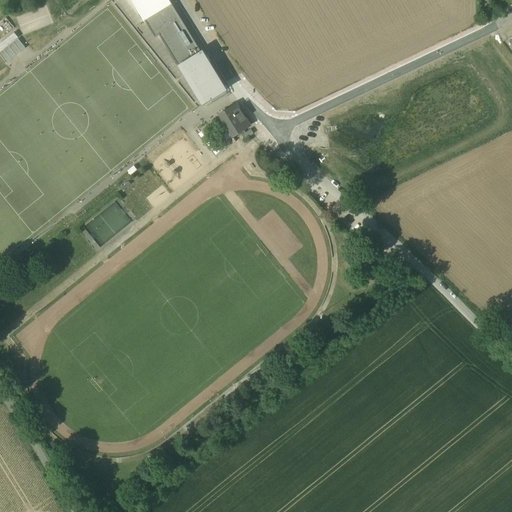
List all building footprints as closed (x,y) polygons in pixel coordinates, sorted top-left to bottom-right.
[(166,0),(128,0),(141,21),(143,19),(169,4),(166,0)] [(171,3),(169,4),(143,19),(154,37),(159,33),(155,25),(176,12),(171,3)] [(181,64),(181,62),(200,51),(176,12),(155,25),(159,33),(179,65),(181,64)] [(0,52),(8,62),(27,46),(14,31),(0,42),(0,52)] [(225,91),(200,51),(181,62),(181,64),(205,103),(225,91)] [(235,103),(218,113),(232,136),(249,126),(235,103)] [(245,137),(254,134),(252,129),(243,133),(245,137)]
